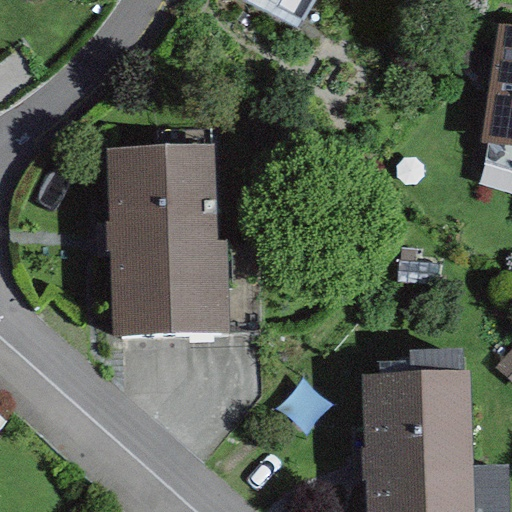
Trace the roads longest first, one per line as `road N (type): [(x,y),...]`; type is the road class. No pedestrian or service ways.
road 1 (residential): [(0,312),(6,326),(212,511)]
road 2 (residential): [(143,0),(89,75),(0,146)]
